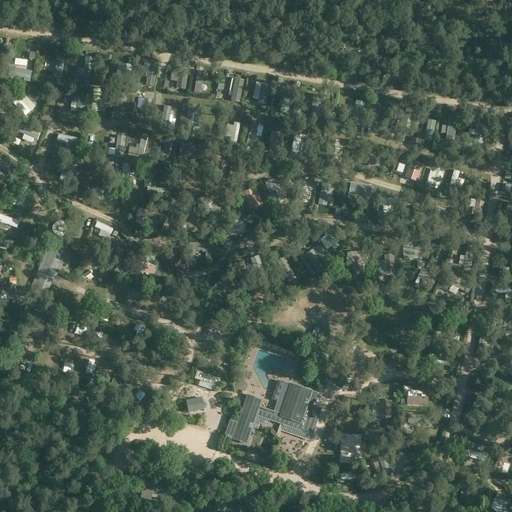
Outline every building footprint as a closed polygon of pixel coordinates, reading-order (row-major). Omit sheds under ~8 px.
[(54,69),(53,74),(53,77),(60,78),(64,57),(56,56),(54,69)] [(77,83),(79,83),(81,76),(78,76),(81,62),(73,60),(69,81),(77,83)] [(150,63),(148,72),(147,72),(146,77),(148,77),(146,86),(154,87),(158,65),(150,63)] [(113,75),(112,81),(130,83),(132,66),(118,64),(117,76),(113,75)] [(178,81),(177,88),(186,89),(190,69),(181,67),(180,71),(173,70),(171,80),(178,81)] [(29,71),(16,70),(16,68),(12,68),(12,69),(7,69),(6,76),(28,78),(29,71)] [(205,71),(199,70),(195,96),(201,97),(205,71)] [(92,112),(99,112),(101,89),(94,88),(92,112)] [(254,88),(249,105),(255,106),(260,90),(254,88)] [(287,91),(282,105),(280,104),(279,108),(281,109),(280,112),(287,115),(294,93),(287,91)] [(130,104),(124,102),(126,95),(118,93),(113,111),(121,113),(122,111),(128,113),(130,104)] [(18,97),(13,102),(26,116),(36,106),(25,95),(20,99),(18,97)] [(76,112),(85,113),(86,96),(77,96),(76,112)] [(153,99),(147,98),(147,100),(142,99),(141,111),(145,112),(144,121),(150,122),(153,99)] [(316,98),(314,107),(311,106),(311,111),(313,111),(312,118),(318,119),(322,99),(316,98)] [(365,103),(357,101),(352,122),(360,124),(365,103)] [(382,107),(375,105),(368,134),(375,136),(377,128),(383,129),(385,121),(379,120),(382,107)] [(0,106),(0,116),(6,123),(11,119),(0,106)] [(483,121),(476,121),(476,135),(471,135),(471,146),(483,146),(483,121)] [(254,147),(258,132),(260,132),(261,128),(259,127),(260,124),(252,122),(246,145),(254,147)] [(20,124),(17,132),(24,135),(22,140),(27,142),(28,140),(33,142),(34,139),(35,139),(38,140),(41,133),(20,124)] [(149,135),(143,133),(140,145),(138,144),(137,148),(130,146),(128,157),(143,161),(149,135)] [(104,138),(98,137),(95,157),(101,158),(104,138)] [(161,165),(167,166),(173,139),(168,138),(166,145),(160,144),(158,152),(164,153),(161,165)] [(123,164),(124,141),(116,141),(116,164),(123,164)] [(200,160),(202,148),(202,147),(180,144),(179,157),(200,160)] [(368,166),(380,167),(380,151),(374,150),(373,153),(369,153),(368,166)] [(217,151),(213,171),(224,173),(228,153),(217,151)] [(17,169),(0,155),(0,167),(12,176),(17,169)] [(405,179),(417,182),(422,165),(410,161),(405,179)] [(59,172),(75,178),(77,171),(62,166),(59,172)] [(441,174),(435,172),(431,186),(437,188),(441,174)] [(63,176),(61,180),(72,186),(74,182),(63,176)] [(115,185),(95,177),(92,186),(93,186),(91,192),(107,199),(109,192),(111,193),(115,185)] [(312,179),(302,179),(301,196),(310,197),(312,179)] [(264,183),(272,206),(279,204),(275,192),(278,191),(274,180),(264,183)] [(319,205),(326,206),(331,186),(324,184),(319,205)] [(358,185),(350,184),(348,205),(356,206),(358,185)] [(264,205),(257,187),(242,193),(249,211),(264,205)] [(23,191),(17,189),(9,206),(15,209),(23,191)] [(470,214),(478,197),(471,194),(464,211),(470,214)] [(213,215),(211,211),(213,210),(212,207),(215,206),(212,199),(207,202),(204,197),(196,201),(205,219),(213,215)] [(380,206),(383,206),(383,212),(393,212),(394,207),(397,208),(397,206),(402,206),(402,199),(381,198),(380,206)] [(17,209),(14,213),(19,217),(22,213),(17,209)] [(136,219),(137,219),(136,225),(149,228),(150,222),(159,224),(161,215),(138,210),(136,219)] [(114,230),(98,222),(95,228),(104,232),(103,234),(110,238),(114,230)] [(0,229),(15,234),(17,228),(2,223),(0,228),(0,229)] [(49,231),(62,239),(66,232),(53,224),(49,231)] [(240,233),(239,225),(219,228),(221,236),(240,233)] [(14,241),(0,237),(0,246),(12,250),(14,241)] [(334,238),(323,250),(330,256),(341,244),(334,238)] [(419,258),(417,242),(416,242),(416,241),(410,242),(410,243),(402,244),(404,259),(419,258)] [(189,243),(189,251),(210,251),(210,243),(189,243)] [(36,271),(30,290),(46,296),(53,277),(53,276),(56,271),(56,269),(59,262),(66,265),(70,252),(64,250),(48,244),(38,272),(36,271)] [(306,254),(309,258),(303,261),(308,269),(313,266),(317,272),(323,268),(313,250),(306,254)] [(125,252),(120,261),(118,259),(115,264),(118,266),(114,272),(121,275),(132,255),(125,252)] [(395,275),(393,253),(384,254),(386,276),(395,275)] [(136,273),(155,275),(156,267),(137,265),(136,273)] [(222,276),(212,291),(222,299),(233,284),(222,276)] [(451,276),(447,284),(465,293),(469,285),(451,276)] [(432,288),(419,279),(415,284),(428,294),(432,288)] [(107,286),(105,295),(115,296),(116,287),(107,286)] [(16,287),(0,288),(0,303),(9,303),(9,299),(16,299),(16,287)] [(511,291),(496,287),(494,293),(495,293),(494,298),(504,301),(505,297),(511,298),(511,291)] [(484,319),(493,320),(491,326),(501,328),(504,315),(486,311),(484,319)] [(37,312),(28,313),(29,322),(38,321),(37,312)] [(389,325),(388,333),(411,336),(413,319),(399,317),(398,326),(389,325)] [(151,328),(143,323),(138,331),(146,335),(151,328)] [(43,333),(50,334),(51,324),(43,324),(43,333)] [(511,337),(504,335),(500,348),(509,350),(511,337)] [(481,336),(477,354),(484,356),(488,338),(481,336)] [(167,344),(163,342),(158,352),(162,354),(167,344)] [(511,367),(511,365),(511,363),(496,370),(498,375),(511,367)] [(68,374),(68,364),(59,364),(59,374),(68,374)] [(453,365),(433,364),(433,372),(453,373),(453,365)] [(220,379),(202,372),(199,379),(218,386),(220,379)] [(232,421),(228,435),(231,438),(233,439),(247,444),(257,415),(261,417),(261,418),(313,435),(321,411),(307,407),(308,404),(312,405),(313,402),(316,402),(319,394),(291,385),(281,415),(259,407),(261,401),(248,396),(239,423),(232,421)] [(139,407),(145,398),(134,391),(128,399),(139,407)] [(407,405),(428,407),(428,398),(407,397),(407,405)] [(484,401),(476,397),(467,414),(474,418),(484,401)] [(202,398),(186,401),(188,413),(204,410),(202,398)] [(391,401),(378,401),(378,419),(391,419),(391,401)] [(408,424),(413,424),(412,425),(415,425),(416,424),(429,425),(430,416),(409,415),(408,424)] [(464,456),(480,460),(479,464),(484,465),(485,462),(486,462),(490,449),(468,442),(464,456)] [(507,461),(508,457),(506,456),(507,452),(498,450),(492,473),(501,475),(505,460),(507,461)] [(387,461),(391,461),(390,467),(398,469),(399,464),(403,465),(403,463),(405,464),(406,457),(388,454),(387,461)] [(337,483),(357,479),(355,472),(335,476),(337,483)] [(258,482),(253,494),(265,499),(270,486),(258,482)] [(153,486),(150,497),(169,502),(172,491),(153,486)] [(461,495),(461,496),(461,499),(481,504),(484,491),(463,486),(461,495)] [(229,503),(226,511),(240,511),(242,507),(229,503)]
